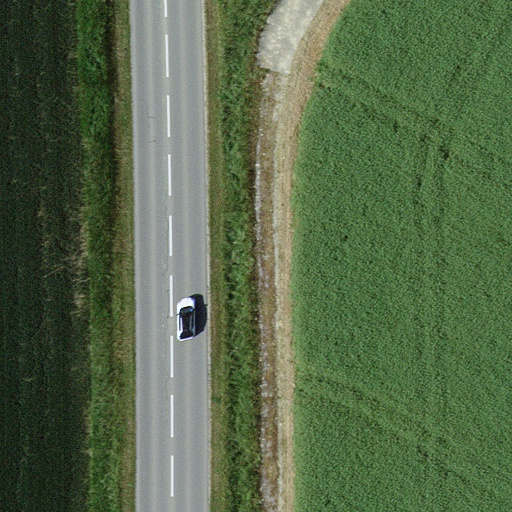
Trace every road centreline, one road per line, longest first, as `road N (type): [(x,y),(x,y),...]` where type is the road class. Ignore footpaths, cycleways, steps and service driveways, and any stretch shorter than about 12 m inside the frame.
road 1 (track): [(272,511),(265,94),(276,43),(299,0)]
road 2 (tertiary): [(171,511),(165,0)]
